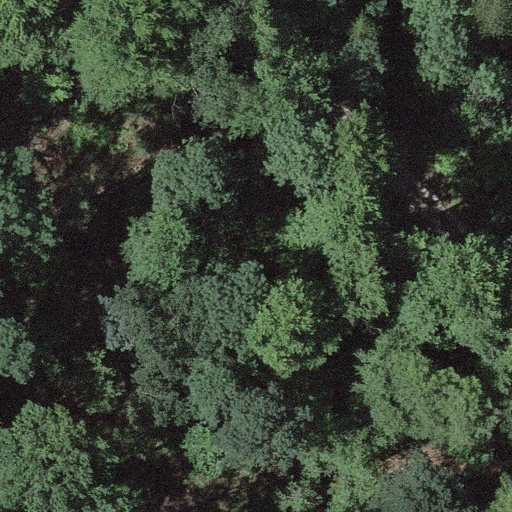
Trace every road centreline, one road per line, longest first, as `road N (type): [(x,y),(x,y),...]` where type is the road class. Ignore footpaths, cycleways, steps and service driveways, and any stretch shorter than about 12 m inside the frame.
road 1 (track): [(217,0),(511,281)]
road 2 (track): [(422,195),(403,55),(405,0)]
